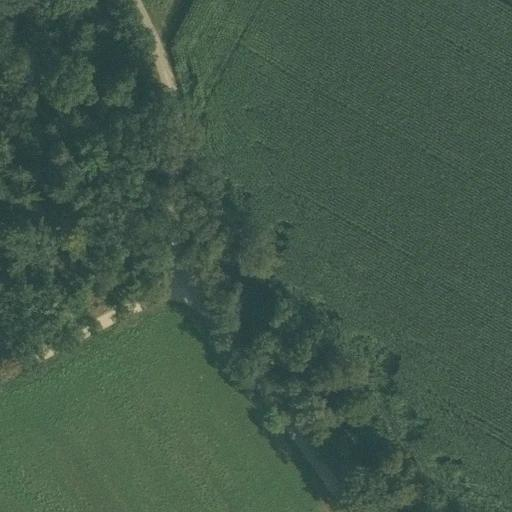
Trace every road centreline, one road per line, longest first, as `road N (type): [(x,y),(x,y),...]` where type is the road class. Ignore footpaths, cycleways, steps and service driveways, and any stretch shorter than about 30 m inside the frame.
road 1 (track): [(181,280),(168,248),(187,107),(140,0)]
road 2 (track): [(181,280),(346,511)]
road 3 (track): [(0,375),(181,280)]
